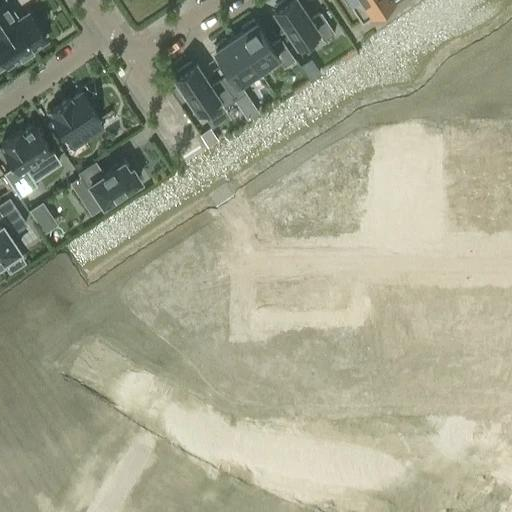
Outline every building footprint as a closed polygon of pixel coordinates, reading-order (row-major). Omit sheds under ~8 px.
[(6,0),(1,0),(0,1),(0,52),(8,64),(46,38),(28,11),(15,20),(12,15),(15,13),(6,0)] [(323,39),(334,31),(320,10),(311,17),(298,0),(279,0),(275,3),(277,6),(274,8),(298,43),(318,30),(323,39)] [(351,0),(361,13),(380,0),(351,0)] [(284,66),(295,59),(281,37),(271,44),(253,18),(241,26),(243,29),(235,34),(259,69),(278,57),(284,66)] [(231,71),(221,78),(234,98),(245,91),(240,82),(259,69),(235,34),(227,39),(226,37),(213,45),(231,71)] [(311,56),(300,63),(309,78),(321,70),(311,56)] [(211,84),(195,61),(193,62),(191,60),(175,70),(177,73),(175,75),(180,82),(189,96),(202,116),(222,103),(223,105),(234,98),(221,78),(211,84)] [(180,82),(172,87),(181,101),(189,96),(180,82)] [(102,120),(81,89),(67,98),(66,96),(50,107),(51,109),(49,110),(72,145),(102,125),(100,122),(102,120)] [(0,145),(13,165),(3,171),(19,195),(36,183),(25,167),(51,149),(34,123),(22,131),(20,129),(1,141),(2,143),(0,145)] [(474,132),(466,132),(466,144),(474,144),(474,132)] [(498,132),(490,132),(490,144),(498,144),(498,132)] [(506,132),(498,132),(498,144),(506,144),(506,132)] [(78,170),(80,175),(71,181),(90,210),(119,191),(121,195),(132,187),(130,184),(140,177),(132,166),(129,168),(123,160),(112,167),(112,166),(103,171),(95,159),(78,170)] [(511,183),(498,184),(498,227),(511,227),(511,183)] [(474,184),(450,184),(450,227),(474,227),(474,184)] [(498,184),(474,184),(474,227),(498,227),(498,184)] [(353,194),(328,194),(328,199),(328,242),(353,243),(353,210),(365,210),(365,186),(353,186),(353,194)] [(0,259),(19,247),(9,233),(26,222),(9,196),(0,201),(0,259)] [(36,217),(48,209),(41,199),(29,207),(36,217)] [(289,214),(277,214),(277,238),(289,238),(303,238),(303,242),(328,242),(328,199),(303,199),(303,214),(289,214)] [(180,262),(157,267),(159,279),(168,277),(174,301),(220,290),(214,265),(183,273),(180,262)] [(220,290),(174,301),(181,326),(226,314),(220,290)] [(404,293),(375,293),(375,340),(404,340),(404,350),(416,350),(416,326),(404,326),(404,293)] [(436,335),(424,336),(424,359),(436,360),(436,350),(461,350),(461,303),(436,303),(436,335)] [(486,303),(461,303),(461,350),(486,350),(486,360),(498,359),(498,336),(486,335),(486,303)] [(314,325),(293,326),(293,362),(314,362),(314,325)] [(336,325),(314,325),(314,362),(336,361),(336,325)] [(358,325),(336,325),(336,361),(358,361),(358,325)] [(271,326),(250,326),(250,362),(271,362),(271,326)] [(293,326),(271,326),(271,362),(293,362),(293,326)] [(206,337),(187,352),(194,361),(213,346),(206,337)] [(271,386),(263,386),(263,398),(271,398),(271,386)] [(336,389),(324,389),(324,397),(336,397),(336,389)] [(348,389),(336,389),(336,397),(348,397),(348,389)] [(293,390),(281,390),(281,398),(293,398),(293,390)] [(305,390),(293,390),(293,398),(305,398),(305,390)] [(68,444),(55,465),(95,491),(108,469),(81,452),(87,442),(67,429),(61,439),(68,444)] [(34,482),(27,492),(48,505),(54,495),(82,511),(95,491),(55,465),(42,487),(34,482)] [(13,511),(35,511),(36,511),(15,499),(9,509),(13,511)]
